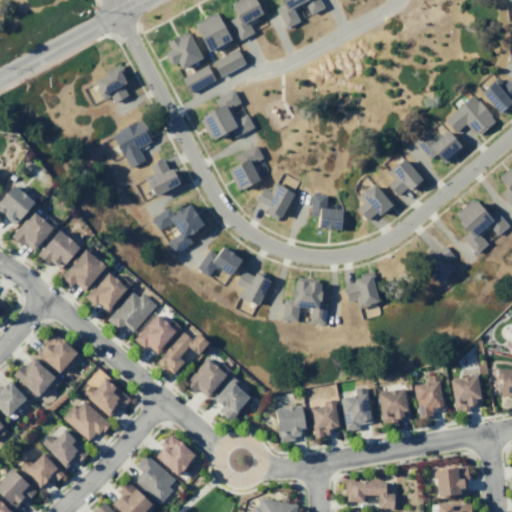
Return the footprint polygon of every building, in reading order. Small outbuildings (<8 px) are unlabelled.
[(227,5),(237,0),(252,0),(259,12),(245,20),(251,31),(237,39),(226,19),(233,15),(227,5)] [(317,0),(321,6),(308,13),(300,0),(288,6),(295,19),(283,26),(273,8),(280,4),(277,0),(317,0)] [(213,12),(227,37),(204,50),(190,25),(213,12)] [(185,32),(198,56),(177,68),(173,60),(167,64),(161,52),(163,51),(162,49),(166,47),(163,40),(173,35),(175,37),(185,32)] [(234,47),(242,62),(217,76),(209,61),(234,47)] [(116,62),(123,75),(119,77),(121,81),(118,83),(124,94),(111,101),(107,95),(100,99),(89,80),(103,73),(101,70),(116,62)] [(204,64),(212,79),(187,92),(179,77),(204,64)] [(506,80),(511,87),(511,93),(505,99),(510,105),(497,116),(476,90),(493,77),(500,85),(506,80)] [(211,98),(230,88),(237,101),(223,109),(229,120),(243,113),(250,126),(231,137),(227,128),(209,138),(197,115),(215,106),(211,98)] [(475,99),(488,114),(487,116),(492,121),(476,134),(474,132),(472,134),(461,122),(452,130),(442,119),(469,95),(474,101),(475,99)] [(115,129),(133,119),(133,121),(138,118),(148,136),(145,137),(147,140),(134,147),(141,159),(127,166),(110,134),(116,131),(115,129)] [(443,129),(460,148),(441,164),(431,153),(426,158),(410,140),(422,130),(431,140),(443,129)] [(232,154),(252,143),(260,157),(247,164),(255,179),(235,190),(223,168),(236,162),(232,154)] [(171,165),(179,180),(151,194),(142,177),(150,172),(146,164),(159,157),(165,168),(171,165)] [(384,170),(400,157),(421,182),(408,193),(403,187),(394,194),(384,183),(390,178),(384,170)] [(496,179),(511,165),(511,208),(498,192),(503,187),(496,179)] [(272,181),(283,187),(282,189),(289,193),(275,219),(260,211),(263,205),(253,199),(260,186),(267,189),(272,181)] [(382,191),(393,204),(382,213),(380,210),(375,214),(372,212),(363,219),(353,207),(359,202),(353,195),(369,182),(379,194),(382,191)] [(0,192),(8,183),(30,201),(11,223),(1,214),(0,216),(0,192)] [(309,192),(323,194),(322,208),(338,209),(336,228),(313,226),(314,215),(307,215),(309,192)] [(471,199),(484,215),(492,209),(506,225),(494,234),(484,223),(475,231),(485,244),(473,254),(458,236),(465,231),(452,215),(471,199)] [(184,202),(198,223),(183,233),(189,242),(172,253),(164,241),(176,233),(168,221),(156,229),(148,217),(165,206),(169,211),(177,206),(178,207),(184,202)] [(45,216),(53,223),(30,250),(20,241),(17,244),(7,235),(29,210),(41,220),(45,216)] [(54,228),(75,246),(56,268),(47,260),(44,263),(33,253),(54,228)] [(441,244),(451,255),(445,261),(452,268),(442,277),(441,275),(435,280),(417,259),(429,249),(432,252),(441,244)] [(218,245),(237,258),(225,274),(212,265),(205,275),(193,267),(207,248),(213,253),(218,245)] [(80,247),(101,265),(80,289),(71,281),(67,286),(55,277),(80,247)] [(251,272),(266,280),(254,305),(236,295),(240,286),(233,282),(239,269),(250,275),(251,272)] [(370,270),(375,285),(371,286),(375,300),(368,302),(369,304),(356,308),(353,298),(345,301),(341,286),(353,282),(351,278),(358,276),(357,274),(370,270)] [(119,276),(128,283),(105,310),(94,301),(92,304),(81,295),(95,279),(96,280),(103,271),(116,281),(119,276)] [(291,279),(316,282),(316,289),(318,290),(317,300),(315,300),(315,301),(324,302),(322,324),(307,322),(308,307),(295,305),(293,320),(280,318),(282,298),(289,298),(289,296),(287,296),(288,286),(290,287),(291,279)] [(139,293),(152,304),(130,330),(121,323),(115,329),(104,319),(128,290),(136,297),(139,293)] [(168,318),(177,326),(154,352),(144,344),(141,347),(130,338),(152,312),(164,323),(168,318)] [(192,332),(203,342),(193,353),(183,344),(178,350),(179,352),(178,354),(179,355),(177,358),(178,360),(168,371),(164,367),(162,369),(153,361),(154,359),(153,358),(178,330),(187,338),(192,332)] [(51,331),(75,351),(58,372),(35,353),(43,343),(41,341),(46,335),(48,336),(51,331)] [(31,356),(58,379),(51,387),(47,384),(37,396),(11,374),(20,363),(23,366),(31,356)] [(218,363),(227,370),(204,397),(194,388),(191,391),(181,382),(202,357),(215,367),(218,363)] [(494,367),(511,367),(511,395),(497,395),(497,378),(494,378),(494,367)] [(436,374),(442,408),(428,410),(429,415),(416,417),(410,383),(425,381),(424,375),(436,374)] [(473,374),(478,403),(465,406),(466,409),(458,410),(457,409),(451,410),(450,401),(449,402),(445,379),(473,374)] [(228,375),(237,383),(233,387),(245,397),(226,419),(219,413),(220,412),(215,408),(219,405),(210,397),(228,375)] [(103,376),(128,398),(119,408),(116,405),(107,415),(81,393),(88,383),(94,388),(103,376)] [(9,382),(27,401),(20,408),(16,404),(5,415),(0,409),(0,387),(1,388),(6,383),(7,384),(9,382)] [(363,386),(369,421),(355,423),(356,428),(348,429),(348,428),(342,429),(337,396),(352,393),(351,388),(363,386)] [(373,392),(400,387),(405,416),(393,418),(393,422),(385,424),(385,422),(379,423),(378,414),(377,414),(373,392)] [(306,407),(322,404),(321,400),(332,398),(337,426),(324,428),(325,433),(311,436),(306,407)] [(82,399),(109,422),(102,431),(100,429),(97,433),(94,430),(86,439),(60,417),(72,403),(76,406),(82,399)] [(270,408),(298,403),(303,433),(290,436),(291,439),(277,441),(275,430),(274,430),(270,408)] [(64,429),(71,436),(72,436),(86,452),(76,461),(73,458),(64,466),(40,441),(49,434),(53,438),(64,429)] [(167,434),(190,453),(172,474),(151,455),(159,446),(156,443),(162,437),(163,439),(167,434)] [(42,453),(54,466),(55,464),(63,473),(56,480),(54,478),(50,482),(46,478),(38,486),(20,466),(27,459),(31,463),(42,453)] [(142,453),(170,478),(164,486),(168,489),(157,502),(130,479),(138,470),(131,465),(142,453)] [(430,468),(463,465),(464,479),(462,480),(463,492),(433,495),(430,468)] [(0,479),(11,468),(35,490),(25,502),(21,498),(13,507),(0,495),(0,479)] [(124,480),(147,503),(138,511),(118,511),(108,502),(117,493),(114,490),(124,480)] [(342,480),(381,481),(381,493),(389,493),(389,507),(375,507),(375,505),(373,505),(373,494),(367,494),(367,495),(363,495),(363,497),(360,497),(360,501),(344,501),(344,493),(342,493),(342,480)] [(256,496),(293,504),(291,511),(247,511),(249,505),(254,506),(256,496)] [(100,500),(111,511),(92,511),(90,510),(100,500)] [(0,511),(0,502),(11,511),(0,511)] [(432,511),(432,502),(467,503),(467,511),(432,511)]
